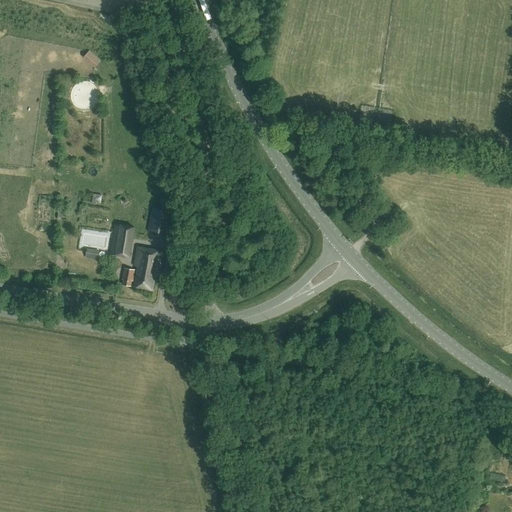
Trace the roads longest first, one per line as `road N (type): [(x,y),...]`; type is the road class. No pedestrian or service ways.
road 1 (unclassified): [(206,322),(222,225),(164,0)]
road 2 (track): [(359,244),(379,224),(333,165),(331,140),(511,166)]
road 3 (secondary): [(343,244),(252,119),(198,0)]
road 4 (unclassified): [(206,322),(0,289)]
road 5 (secondary): [(511,387),(465,358),(356,260)]
road 6 (unclassified): [(249,511),(202,347),(206,322)]
